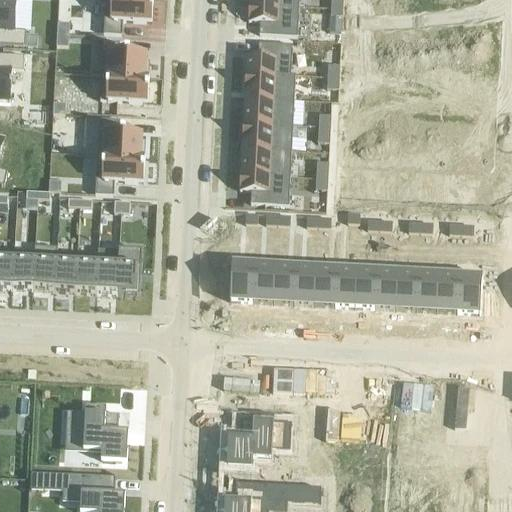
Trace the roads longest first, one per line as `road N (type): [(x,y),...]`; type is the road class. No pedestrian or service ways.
road 1 (residential): [(199,0),(179,346)]
road 2 (residential): [(509,361),(179,346)]
road 3 (residential): [(0,336),(179,346)]
road 4 (residential): [(179,346),(170,511)]
road 5 (residential): [(509,361),(502,511)]
